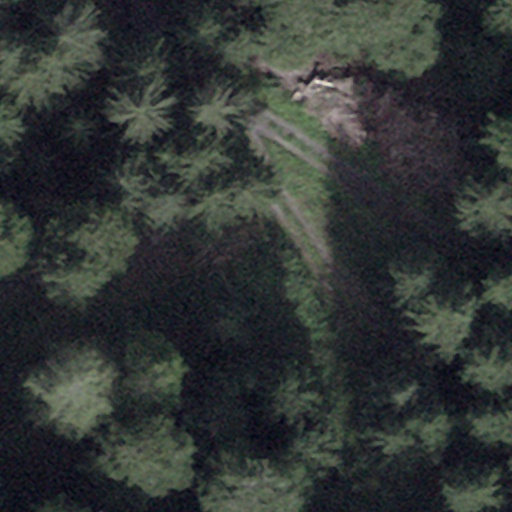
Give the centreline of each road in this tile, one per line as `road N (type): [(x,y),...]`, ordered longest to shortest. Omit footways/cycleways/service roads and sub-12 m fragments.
road 1 (track): [(215,97),(312,256),(503,511)]
road 2 (track): [(215,97),(359,190),(511,239)]
road 3 (track): [(98,0),(215,97)]
